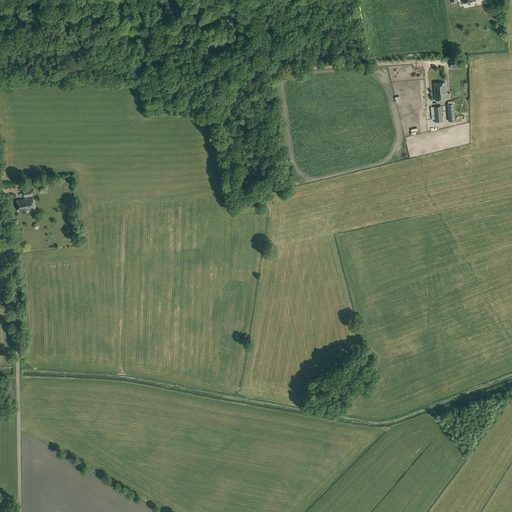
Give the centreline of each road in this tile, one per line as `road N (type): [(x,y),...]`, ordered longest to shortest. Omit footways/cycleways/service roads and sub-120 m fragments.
road 1 (unclassified): [(18,511),(17,314),(0,182)]
road 2 (track): [(211,0),(221,71),(427,62)]
road 3 (unclassified): [(0,27),(191,0)]
